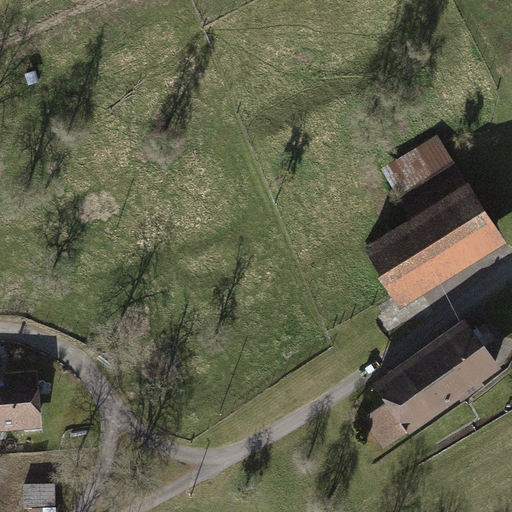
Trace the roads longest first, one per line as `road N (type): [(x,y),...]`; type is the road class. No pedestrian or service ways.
road 1 (residential): [(511,272),(301,419),(222,462)]
road 2 (residential): [(0,331),(74,357),(115,414)]
road 3 (residential): [(222,462),(175,455),(115,414)]
